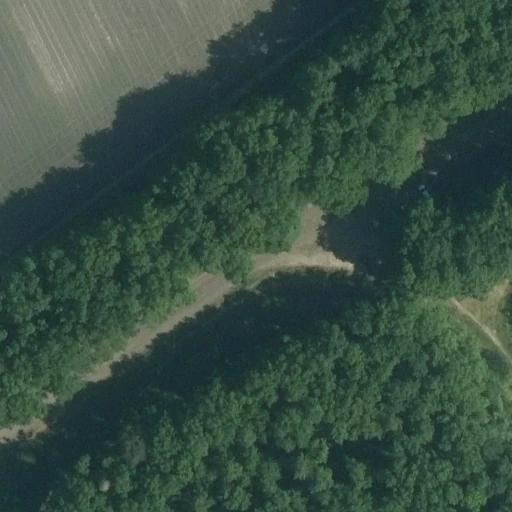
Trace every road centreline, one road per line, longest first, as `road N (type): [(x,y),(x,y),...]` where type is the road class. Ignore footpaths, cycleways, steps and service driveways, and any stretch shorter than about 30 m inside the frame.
road 1 (track): [(322,212),(0,430)]
road 2 (track): [(511,83),(322,212)]
